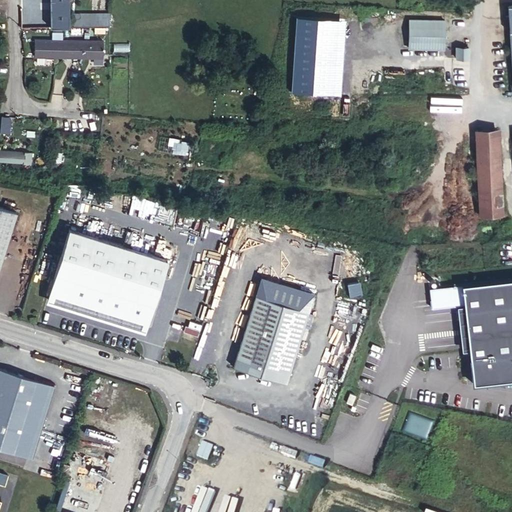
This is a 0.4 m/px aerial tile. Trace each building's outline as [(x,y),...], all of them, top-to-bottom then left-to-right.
[(52,12),(51,27),(109,26),(110,12),(52,12)] [(298,16),(292,91),(339,94),(345,19),(298,16)] [(445,20),(409,17),(407,46),(443,48),(445,20)] [(104,40),(36,40),(36,56),(104,57),(104,40)] [(468,48),(456,48),(456,58),(468,58),(468,48)] [(11,117),(4,116),(1,134),(9,134),(11,117)] [(480,215),(502,214),(497,129),(476,130),(480,215)] [(0,161),(23,164),(30,164),(31,153),(0,150),(0,161)] [(0,205),(0,264),(17,211),(0,205)] [(168,259),(70,228),(47,302),(145,332),(168,259)] [(314,293),(261,277),(234,365),(287,381),(314,293)] [(346,279),(351,302),(363,299),(358,277),(346,279)] [(511,279),(460,285),(471,381),(511,375),(511,279)] [(0,367),(0,439),(2,432),(31,441),(40,412),(45,414),(55,383),(34,377),(33,378),(0,367)] [(2,432),(0,439),(0,446),(27,454),(31,441),(2,432)] [(196,457),(208,461),(213,447),(202,442),(196,457)] [(55,511),(57,511),(59,511),(63,499),(58,498),(55,511)]
